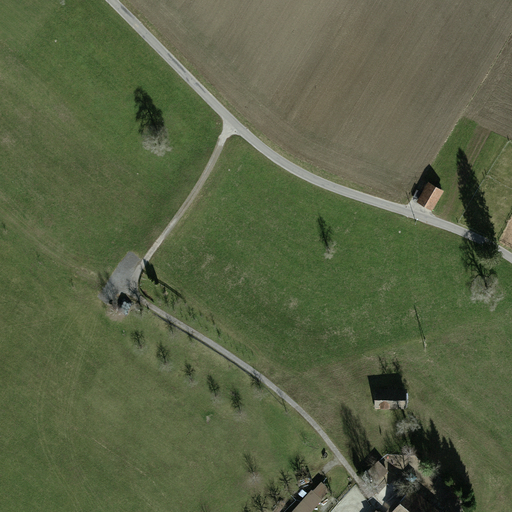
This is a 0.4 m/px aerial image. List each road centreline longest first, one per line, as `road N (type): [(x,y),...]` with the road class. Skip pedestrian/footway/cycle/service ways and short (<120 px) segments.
road 1 (track): [(357,484),(307,418),(149,305),(138,282),(212,168),(232,121)]
road 2 (unclassified): [(110,0),(267,150),(313,178),(469,235),(511,259)]
